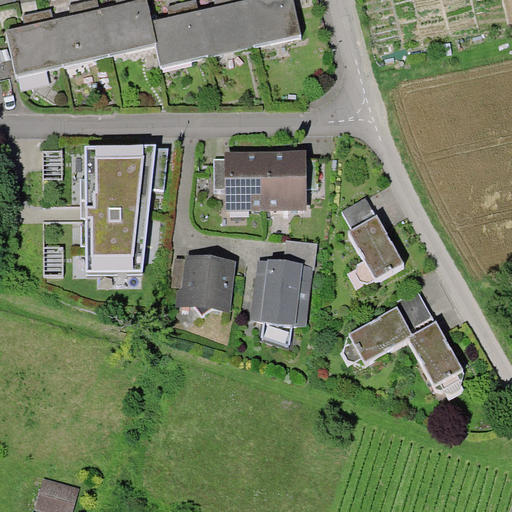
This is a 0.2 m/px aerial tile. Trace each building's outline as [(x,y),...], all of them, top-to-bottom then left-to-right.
[(100,9),(97,0),(90,0),(69,5),(70,13),(53,17),(65,65),(111,53),(100,9)] [(151,20),(146,0),(115,0),(117,5),(100,9),(111,53),(157,43),(151,20)] [(201,10),(198,0),(189,0),(168,5),(170,16),(151,20),(157,43),(162,67),(212,55),(201,10)] [(256,44),(246,1),(245,0),(214,0),(216,6),(201,10),(212,55),(256,44)] [(250,0),(246,1),(256,44),(302,33),(293,0),(250,0)] [(16,76),(65,65),(53,17),(51,9),(23,16),(25,24),(4,29),(16,76)] [(157,145),(85,146),(85,153),(45,153),(45,213),(44,278),(98,277),(97,288),(142,288),(152,189),(165,188),(169,150),(157,150),(157,145)] [(225,159),(214,159),(213,194),(226,194),(226,211),(307,211),(307,197),(307,189),(319,189),(319,158),(308,158),(308,152),(225,152),(225,159)] [(370,199),(343,213),(354,233),(351,235),(366,264),(360,267),(357,276),(361,284),(371,288),(406,267),(370,199)] [(285,267),(259,263),(251,324),(308,331),(319,245),(289,241),(288,251),(285,267)] [(238,265),(176,257),(173,284),(181,285),(178,306),(233,313),(238,265)] [(397,313),(350,339),(353,343),(345,348),(344,354),(347,363),(353,364),(360,360),(364,367),(410,342),(434,390),(448,394),(458,391),(465,386),(465,377),(415,288),(391,300),(397,313)] [(73,511),(80,491),(43,480),(32,511),(73,511)]
